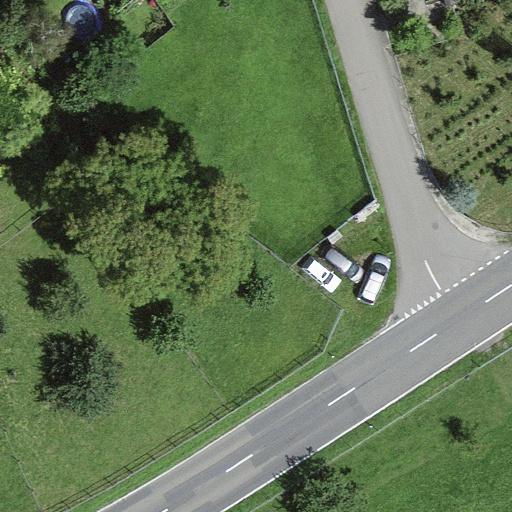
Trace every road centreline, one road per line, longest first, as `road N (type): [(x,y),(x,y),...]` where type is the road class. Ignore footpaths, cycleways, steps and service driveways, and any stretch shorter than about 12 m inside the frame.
road 1 (secondary): [(462,320),(166,511)]
road 2 (residential): [(462,320),(431,264),(346,0)]
